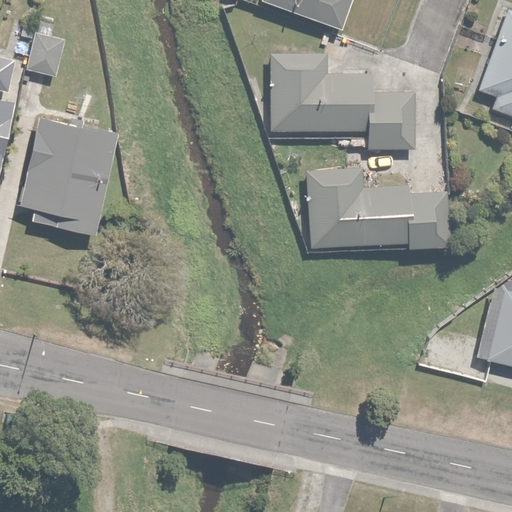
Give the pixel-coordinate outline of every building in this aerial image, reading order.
[(261,0),(341,28),(350,0),(261,0)] [(511,10),(505,9),(474,101),(511,113),(511,10)] [(59,36),(32,31),(25,66),(52,72),(59,36)] [(326,49),(267,49),(269,129),(362,128),(362,144),(412,143),(412,92),(373,93),(373,72),(326,73),(326,49)] [(14,62),(0,58),(0,156),(12,103),(5,102),(14,62)] [(114,129),(35,112),(14,205),(26,207),(24,218),(91,232),(114,129)] [(408,191),(408,183),(360,186),(359,166),(304,169),(308,245),(402,240),(403,245),(446,242),(443,189),(408,191)] [(511,282),(502,280),(487,357),(511,361),(511,282)]
